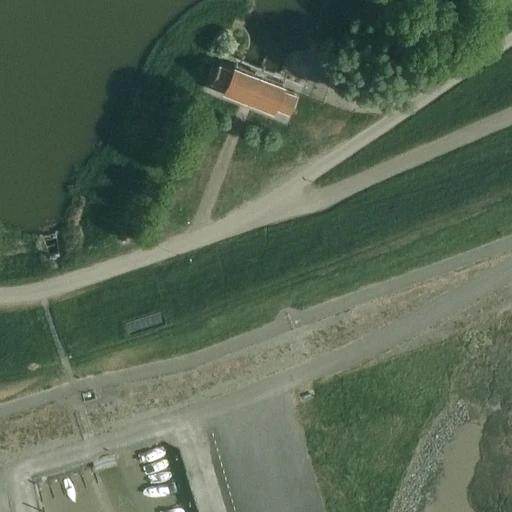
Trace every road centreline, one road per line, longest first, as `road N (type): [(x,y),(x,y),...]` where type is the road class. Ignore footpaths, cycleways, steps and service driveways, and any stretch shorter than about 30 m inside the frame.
road 1 (unclassified): [(0,484),(188,426),(324,369),(511,269)]
road 2 (unclassified): [(267,205),(511,46)]
road 3 (unclassified): [(267,205),(108,272),(0,295)]
road 4 (unclassified): [(511,115),(315,201),(267,205)]
